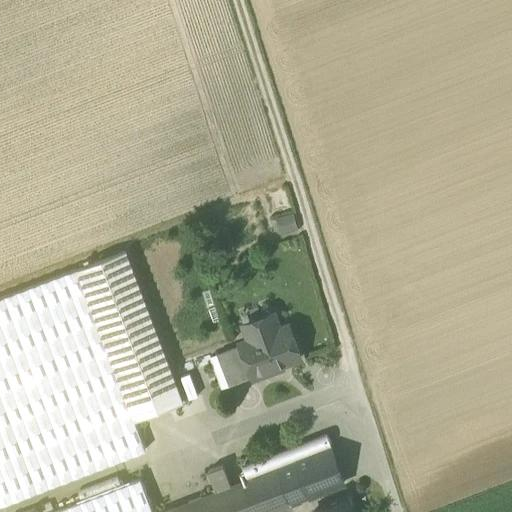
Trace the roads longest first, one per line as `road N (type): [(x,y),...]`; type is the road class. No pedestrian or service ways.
road 1 (track): [(237,0),(356,385)]
road 2 (residential): [(356,385),(396,511)]
